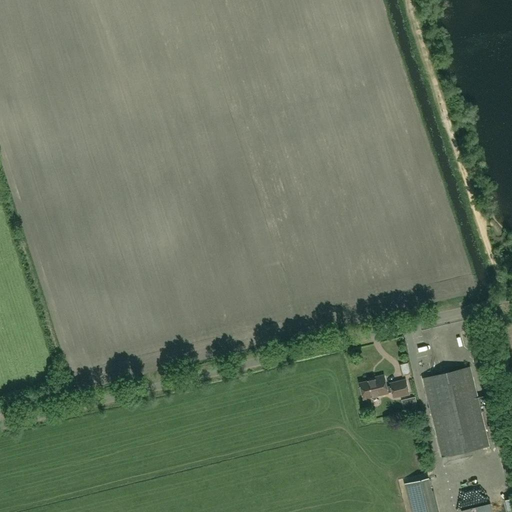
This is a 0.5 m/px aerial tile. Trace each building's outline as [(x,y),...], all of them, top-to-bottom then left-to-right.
[(410,360),(402,362),(405,371),(412,370),(410,360)] [(470,367),(423,379),(442,457),(489,445),(470,367)] [(409,394),(406,381),(390,385),(390,386),(386,387),(384,377),(382,376),(377,377),(376,379),(359,383),(363,399),(388,393),(388,392),(392,391),(393,398),(409,394)] [(413,398),(402,401),(405,412),(416,409),(413,398)] [(404,484),(410,511),(437,511),(429,477),(404,484)]
